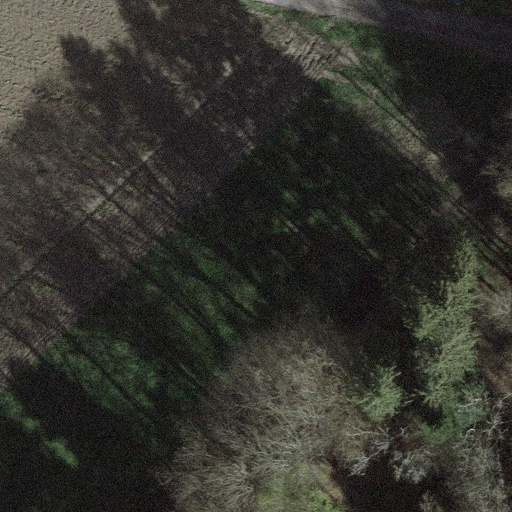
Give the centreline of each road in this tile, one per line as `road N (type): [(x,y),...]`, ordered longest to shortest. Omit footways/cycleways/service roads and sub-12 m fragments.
road 1 (track): [(149,511),(511,147)]
road 2 (track): [(318,0),(511,33)]
